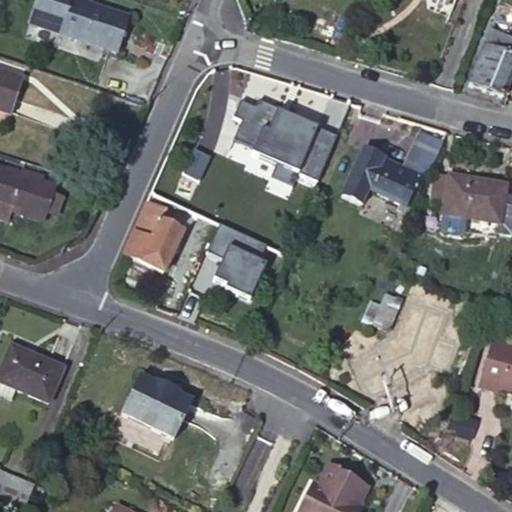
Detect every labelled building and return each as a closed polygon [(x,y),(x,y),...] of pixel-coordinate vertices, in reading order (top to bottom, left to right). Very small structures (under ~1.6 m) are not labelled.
[(59,0),(36,0),(27,28),(114,56),(125,22),(90,10),(88,13),(80,10),(82,7),(59,0)] [(511,43),(488,34),(482,50),(511,62),(511,43)] [(511,68),(511,62),(482,50),(467,87),(500,100),(511,68)] [(0,76),(0,113),(7,116),(18,82),(0,76)] [(418,196),(440,146),(416,134),(408,153),(417,157),(411,174),(419,177),(412,193),(418,196)] [(210,158),(192,150),(181,176),(200,183),(210,158)] [(419,177),(411,174),(401,169),(360,152),(340,200),(362,208),(369,193),(405,209),(412,193),(419,177)] [(417,157),(408,153),(401,169),(411,174),(417,157)] [(0,172),(0,209),(6,212),(39,223),(42,215),(48,196),(50,189),(0,172)] [(511,195),(502,194),(503,187),(447,177),(447,180),(435,178),(430,208),(443,210),(441,217),(466,221),(496,225),(495,235),(510,237),(511,232),(511,195)] [(96,194),(75,187),(70,201),(91,208),(96,194)] [(58,200),(48,196),(42,215),(51,218),(58,200)] [(163,212),(144,204),(123,257),(160,274),(180,233),(158,223),(163,212)] [(466,221),(443,217),(441,230),(463,233),(466,221)] [(382,298),(372,294),(359,323),(371,328),(382,298)] [(398,305),(382,298),(371,328),(387,335),(398,305)] [(511,349),(491,344),(477,391),(495,397),(497,392),(511,396),(511,349)] [(8,349),(0,368),(0,386),(18,394),(46,405),(60,370),(8,349)] [(174,389),(152,379),(150,382),(133,374),(114,414),(171,441),(190,401),(173,393),(174,389)] [(0,400),(13,406),(18,394),(0,386),(0,400)] [(475,424),(450,417),(444,436),(469,443),(475,424)] [(316,488),(311,485),(298,511),(357,511),(359,508),(357,507),(366,488),(362,486),(352,489),(342,484),(347,475),(326,465),(316,488)] [(20,511),(30,489),(0,476),(0,507),(11,511),(20,511)]
